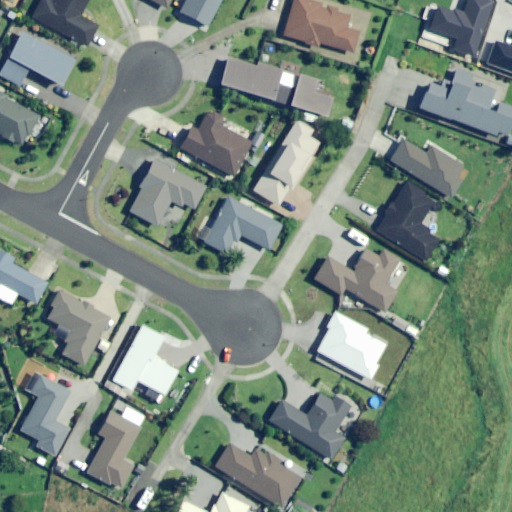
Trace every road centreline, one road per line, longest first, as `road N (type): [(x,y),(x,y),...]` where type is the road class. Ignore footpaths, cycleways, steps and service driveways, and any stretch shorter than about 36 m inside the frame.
road 1 (residential): [(378,102),(355,155),(242,324)]
road 2 (residential): [(242,324),(51,221)]
road 3 (residential): [(51,221),(109,113),(149,67)]
